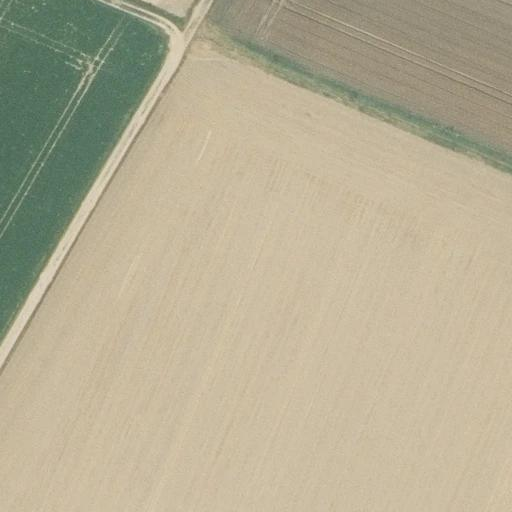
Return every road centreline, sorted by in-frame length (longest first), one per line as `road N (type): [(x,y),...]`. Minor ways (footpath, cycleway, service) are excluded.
road 1 (track): [(0,362),(212,0)]
road 2 (track): [(511,148),(146,0)]
